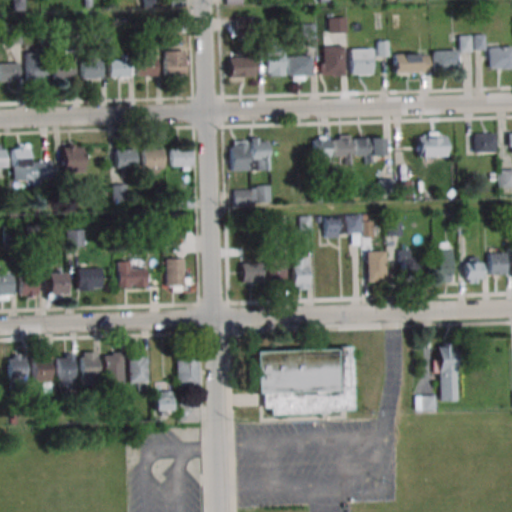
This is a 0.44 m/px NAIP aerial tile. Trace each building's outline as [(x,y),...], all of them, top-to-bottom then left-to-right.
[(22,0),(12,0),(12,8),(22,8),(22,0)] [(236,29),(250,28),(250,17),(236,18),(236,29)] [(326,17),(326,32),(344,32),(344,17),(326,17)] [(6,43),(20,43),(20,29),(6,29),(6,43)] [(342,76),(342,46),(319,46),(319,76),(342,76)] [(511,47),(486,47),(486,69),(511,69),(511,47)] [(371,49),(349,49),(349,75),(371,75),(371,49)] [(160,51),(181,50),(181,75),(161,75),(160,51)] [(264,75),(283,75),(283,50),(264,50),(264,75)] [(431,50),(431,70),(456,70),(456,50),(431,50)] [(22,52),(43,52),(43,79),(23,79),(22,52)] [(393,54),(393,76),(426,76),(426,54),(393,54)] [(309,79),(309,55),(286,55),(286,79),(309,79)] [(226,57),(226,77),(252,77),(252,57),(226,57)] [(133,58),(153,58),(154,75),(133,75),(133,58)] [(105,59),(126,59),(126,76),(106,76),(105,59)] [(78,60),(98,60),(98,77),(78,78),(78,60)] [(50,61),(70,61),(71,78),(50,78),(50,61)] [(0,62),(15,62),(16,80),(0,80),(0,62)] [(444,160),(444,132),(416,132),(416,160),(444,160)] [(494,152),(494,133),(472,133),(472,152),(494,152)] [(332,134),(332,164),(349,164),(349,134),(332,134)] [(329,163),(329,136),(311,136),(311,163),(329,163)] [(382,137),(352,137),(353,155),(365,155),(365,158),(382,158),(382,137)] [(267,138),(249,138),(249,171),(267,171),(267,138)] [(228,171),(246,171),(246,140),(228,140),(228,171)] [(59,147),(76,146),(77,165),(60,165),(59,147)] [(167,148),(186,147),(187,165),(168,166),(167,148)] [(9,148),(26,148),(26,166),(9,166),(9,148)] [(139,148),(159,148),(159,166),(140,166),(139,148)] [(112,149),(131,149),(132,167),(112,167),(112,149)] [(511,187),(511,168),(499,169),(499,188),(511,187)] [(392,194),(392,179),(377,180),(378,195),(392,194)] [(231,203),(269,203),(269,187),(231,187),(231,203)] [(358,245),(359,216),(322,215),(321,236),(349,237),(349,244),(358,245)] [(450,242),(436,242),(436,280),(450,280),(450,242)] [(383,250),(365,250),(365,282),(383,282),(383,250)] [(408,250),(396,250),(396,274),(419,274),(419,258),(408,258),(408,250)] [(485,253),(502,252),(503,273),(486,274),(485,253)] [(182,258),(163,258),(163,291),(182,291),(182,258)] [(291,259),(291,290),(306,290),(306,259),(291,259)] [(260,260),(239,260),(239,282),(260,282),(260,260)] [(144,287),(144,269),(132,269),(132,261),(115,261),(115,287),(144,287)] [(284,261),(267,261),(267,283),(284,283),(284,261)] [(459,262),(459,283),(477,283),(477,262),(459,262)] [(99,268),(74,268),(74,290),(99,290),(99,268)] [(0,270),(0,298),(11,298),(11,271),(0,270)] [(62,272),(44,272),(44,298),(62,298),(62,272)] [(34,296),(34,275),(17,275),(17,296),(34,296)] [(437,400),(454,400),(454,345),(437,345),(437,400)] [(252,350),(253,394),(261,393),(261,408),(268,407),(268,414),(351,412),(350,348),(252,350)] [(79,384),(96,384),(96,351),(79,351),(79,384)] [(103,386),(121,386),(121,352),(103,352),(103,386)] [(71,386),(71,354),(55,354),(55,386),(71,386)] [(145,354),(127,354),(127,383),(145,383),(145,354)] [(6,379),(23,379),(23,355),(6,355),(6,379)] [(30,385),(48,385),(48,356),(30,356),(30,385)] [(196,386),(196,357),(175,357),(175,386),(196,386)] [(152,391),(152,414),(169,414),(169,391),(152,391)] [(434,395),(413,395),(413,411),(434,411),(434,395)] [(178,421),(195,421),(195,404),(178,404),(178,421)]
